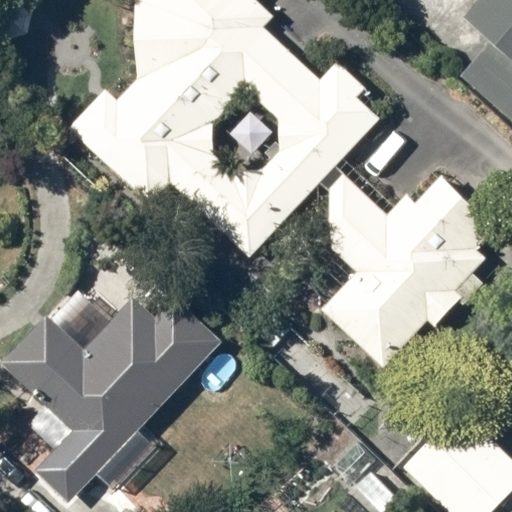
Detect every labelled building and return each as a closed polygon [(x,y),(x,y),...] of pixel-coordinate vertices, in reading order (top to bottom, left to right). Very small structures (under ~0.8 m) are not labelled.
[(383,117),(366,101),(371,95),(338,64),(324,79),(267,25),(276,16),(259,0),(135,0),(143,78),(121,101),(109,90),(75,127),(153,201),(173,180),(253,256),(383,117)] [(511,0),(482,0),(467,19),(491,39),(461,73),(511,117),(511,0)] [(438,323),(489,264),(474,251),(500,220),(444,172),(417,203),(405,193),(389,212),(345,174),(330,191),(329,244),(360,271),(325,310),(389,365),(431,317),(438,323)] [(119,286),(103,304),(93,295),(63,327),(43,308),(0,354),(0,360),(14,373),(6,381),(41,414),(32,425),(72,463),(82,452),(101,471),(227,337),(177,291),(152,317),(119,286)] [(491,511),(511,491),(511,456),(462,407),(405,465),(452,511),(491,511)] [(387,511),(408,494),(383,467),(357,490),(375,511),(387,511)]
